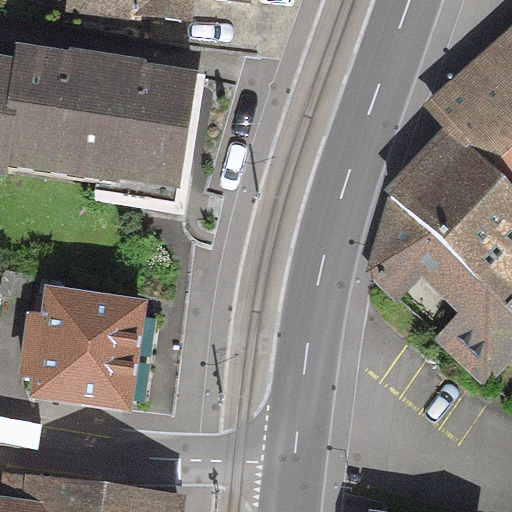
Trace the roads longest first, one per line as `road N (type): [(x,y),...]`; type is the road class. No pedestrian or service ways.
road 1 (primary): [(409,0),(343,178),(319,273),(293,464)]
road 2 (residential): [(293,464),(0,432)]
